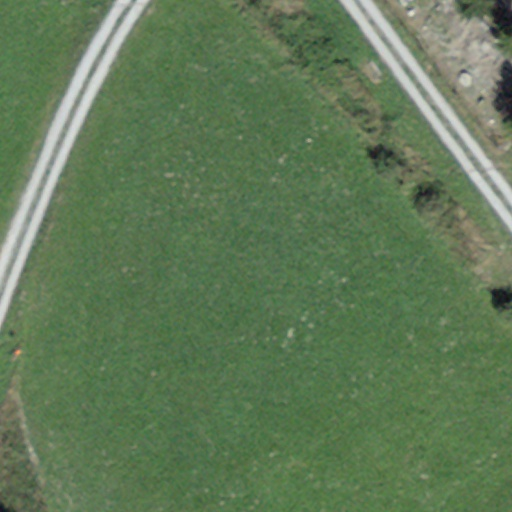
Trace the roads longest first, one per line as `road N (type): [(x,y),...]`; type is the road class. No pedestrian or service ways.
road 1 (track): [(138,0),(106,53),(0,313)]
road 2 (track): [(511,210),(359,0)]
